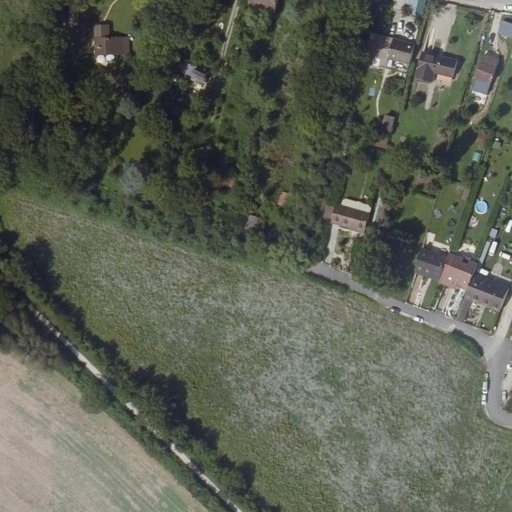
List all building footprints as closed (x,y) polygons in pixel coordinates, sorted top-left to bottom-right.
[(269,14),(272,0),(250,0),(248,8),(269,14)] [(274,15),(278,0),(272,0),(269,14),(274,15)] [(428,1),(424,0),(407,0),(405,9),(425,12),(428,1)] [(317,41),(322,17),(314,15),(310,33),(312,33),(310,39),(317,41)] [(94,56),(130,55),(129,37),(109,37),(109,25),(93,25),(94,56)] [(404,41),(373,33),(373,35),(388,40),(403,44),(404,41)] [(374,62),(376,54),(382,56),(384,56),(388,40),(373,35),(366,60),(374,62)] [(404,41),(403,44),(388,40),(384,56),(389,58),(411,64),(416,45),(404,41)] [(457,61),(423,51),(415,77),(431,82),(434,71),(453,77),(457,61)] [(387,67),(389,58),(384,56),(382,56),(379,65),(387,67)] [(494,85),(501,61),(486,57),(479,81),(494,85)] [(189,82),(202,86),(207,70),(184,63),(181,72),(191,76),(189,82)] [(392,128),(395,113),(387,111),(383,126),(392,128)] [(386,145),(389,133),(377,130),(375,141),(386,145)] [(346,155),(352,134),(347,132),(341,153),(346,155)] [(484,146),(488,135),(479,132),(475,143),(484,146)] [(233,195),(236,186),(224,183),(222,192),(233,195)] [(461,194),(463,186),(456,184),(453,192),(461,194)] [(277,204),(285,206),(289,193),(281,191),(277,204)] [(345,203),(371,210),(372,205),(370,202),(347,195),(345,203)] [(366,228),(371,210),(345,203),(336,201),(332,215),(332,219),(350,224),(366,228)] [(332,215),(335,204),(328,202),(325,213),(332,215)] [(265,210),(250,206),(244,229),(259,233),(265,210)] [(420,251),(414,272),(421,275),(430,278),(429,280),(437,283),(446,260),(420,251)] [(446,260),(437,283),(451,288),(453,284),(467,290),(472,279),(476,268),(467,265),(468,262),(462,260),(461,262),(447,257),(446,260)] [(481,303),(500,310),(507,292),(472,279),(467,290),(463,301),(470,303),(479,307),(481,303)] [(461,326),(470,303),(463,301),(455,319),(453,323),(461,326)] [(479,307),(498,314),(500,310),(481,303),(479,307)]
